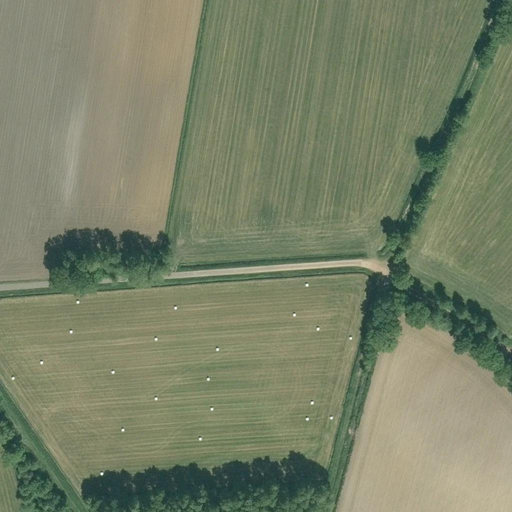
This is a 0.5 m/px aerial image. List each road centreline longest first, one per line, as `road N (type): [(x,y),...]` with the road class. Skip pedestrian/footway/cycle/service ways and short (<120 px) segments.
road 1 (track): [(381,271),(357,264),(0,288)]
road 2 (track): [(381,271),(501,0)]
road 3 (track): [(511,366),(488,341),(381,271)]
